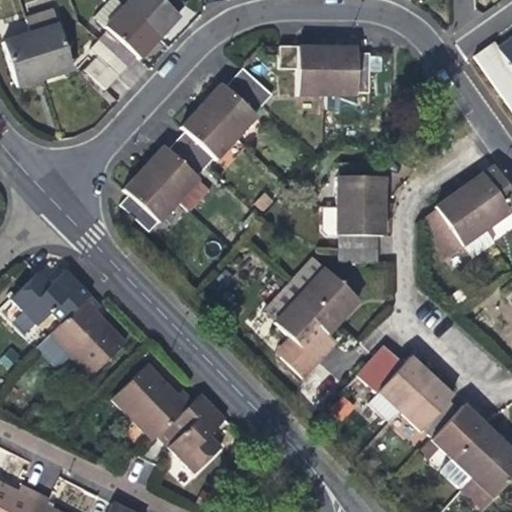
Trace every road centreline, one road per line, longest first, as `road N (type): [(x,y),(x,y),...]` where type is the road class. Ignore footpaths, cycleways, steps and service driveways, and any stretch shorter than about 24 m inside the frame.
road 1 (residential): [(491,140),(405,202),(405,327),(484,402),(511,384)]
road 2 (residential): [(57,204),(292,447)]
road 3 (residential): [(57,204),(230,17)]
road 4 (residential): [(230,17),(278,6),(347,6),(382,14),(439,61)]
road 5 (residential): [(169,511),(0,427)]
